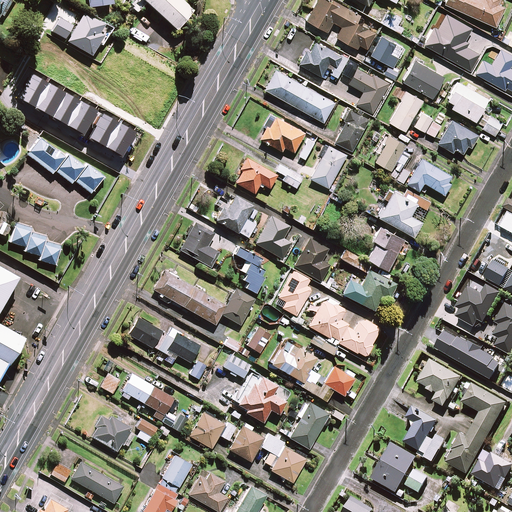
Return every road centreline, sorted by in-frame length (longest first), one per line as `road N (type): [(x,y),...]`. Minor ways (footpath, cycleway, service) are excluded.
road 1 (residential): [(309,511),(511,155)]
road 2 (secondary): [(264,0),(125,242)]
road 3 (secondary): [(125,242),(6,458)]
